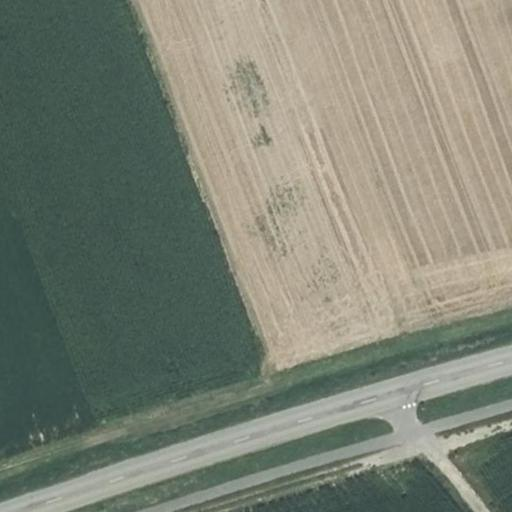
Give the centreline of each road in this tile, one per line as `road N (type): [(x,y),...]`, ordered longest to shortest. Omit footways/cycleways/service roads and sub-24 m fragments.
road 1 (tertiary): [(511,358),(36,511)]
road 2 (track): [(392,391),(483,511)]
